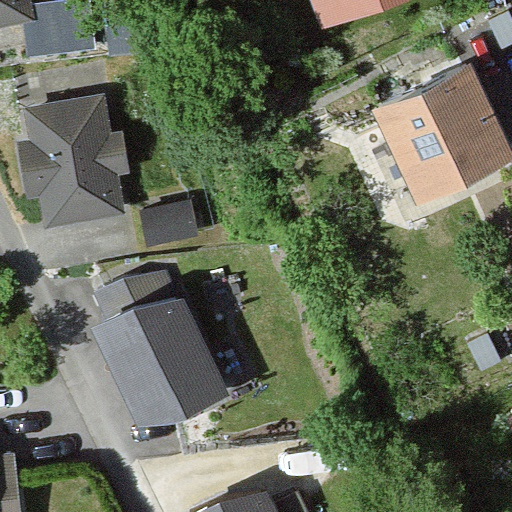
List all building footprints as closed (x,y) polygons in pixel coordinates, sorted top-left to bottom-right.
[(0,0),(0,18),(29,13),(27,0),(0,0)] [(320,0),(327,19),(383,0),(320,0)] [(511,133),(473,50),(381,92),(425,186),(511,145),(511,133)] [(104,87),(23,99),(28,131),(18,133),(26,189),(44,186),(49,216),(122,205),(116,165),(127,164),(121,124),(110,126),(104,87)] [(191,195),(141,206),(148,240),(198,230),(191,195)] [(135,290),(94,309),(138,407),(184,404),(229,383),(184,286),(135,290)] [(486,330),(468,339),(481,366),(499,357),(486,330)] [(0,511),(18,511),(14,471),(11,450),(0,451),(0,511)] [(218,485),(177,505),(180,511),(281,511),(267,481),(218,485)]
